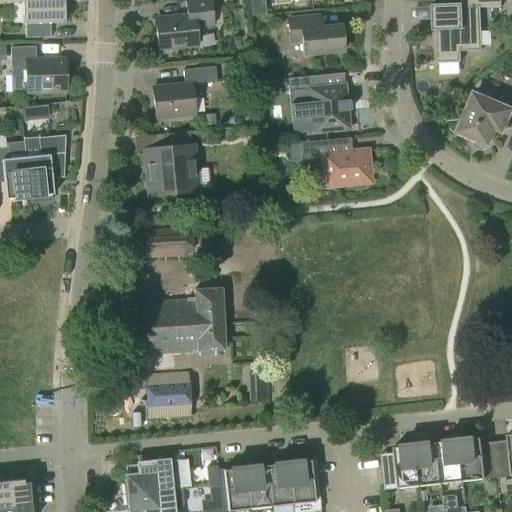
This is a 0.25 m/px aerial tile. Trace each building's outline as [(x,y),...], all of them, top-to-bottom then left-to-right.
[(0,0),(0,4),(21,3),(22,25),(24,25),(24,39),(50,38),(49,24),(64,23),(63,0),(0,0)] [(187,16),(154,19),(157,50),(197,46),(195,27),(212,25),(209,0),(202,0),(185,2),(187,16)] [(459,0),(460,4),(431,5),(432,22),(435,22),(437,63),(460,62),(460,51),(481,50),(479,8),(489,8),(488,0),(459,0)] [(312,17),(287,19),(289,43),(301,42),(303,55),(342,51),(340,26),(313,29),(312,17)] [(34,47),(10,48),(10,73),(20,73),(25,77),(25,92),(65,91),(64,61),(35,61),(34,47)] [(184,85),(151,88),(154,119),(194,115),(191,84),(216,82),(214,67),(182,70),(184,85)] [(323,76),(287,79),(288,92),(296,91),(298,112),(295,117),(297,132),(296,133),(296,134),(312,132),(312,133),(348,129),(344,85),(324,87),(323,76)] [(473,94),(457,132),(473,139),(472,141),(472,142),(472,144),(472,145),(472,146),(473,148),(474,149),(476,150),(477,151),(478,151),(479,152),(481,152),(483,151),(484,151),(486,150),(487,148),(488,148),(488,147),(495,130),(502,133),(505,126),(511,129),(511,109),(511,110),(489,100),(490,97),(477,91),(475,94),(473,94)] [(28,108),(20,109),(21,122),(30,121),(28,108)] [(156,149),(146,150),(151,196),(194,192),(189,132),(155,135),(156,149)] [(64,136),(23,140),(29,198),(52,195),(51,179),(63,178),(64,136)] [(351,138),(289,144),(290,161),(321,158),(323,188),(370,183),(367,150),(353,152),(351,138)] [(6,148),(0,148),(0,176),(2,177),(5,200),(29,198),(23,140),(22,140),(23,142),(6,144),(6,148)] [(144,231),(136,239),(137,250),(145,257),(183,256),(192,247),(191,236),(182,229),(144,231)] [(227,265),(223,261),(217,261),(213,265),(213,273),(217,277),(223,277),(227,273),(227,265)] [(193,301),(139,304),(140,329),(199,326),(199,325),(221,324),(219,289),(192,290),(193,301)] [(199,326),(140,329),(142,355),(178,352),(178,353),(197,352),(197,356),(213,355),(212,350),(223,350),(221,324),(199,325),(199,326)] [(186,372),(143,375),(145,419),(189,416),(186,372)] [(507,446),(494,448),(498,478),(511,476),(511,434),(506,436),(507,446)] [(480,438),(458,441),(462,482),(498,478),(494,448),(481,449),(480,438)] [(458,441),(436,443),(441,484),(462,482),(458,441)] [(436,443),(415,446),(420,487),(441,484),(436,443)] [(394,459),(381,460),(384,491),(420,487),(415,446),(393,448),(394,459)] [(137,464),(124,466),(127,495),(180,489),(177,460),(162,462),(161,454),(136,456),(137,464)] [(287,464),(292,505),(292,511),(316,511),(320,511),(315,467),(310,467),(309,461),(287,464)] [(287,464),(266,466),(270,507),(292,505),(287,464)] [(266,466),(244,469),(249,509),(270,507),(266,466)] [(219,485),(218,475),(217,467),(205,468),(207,486),(219,485)] [(223,475),(218,475),(219,485),(220,499),(221,511),(223,511),(227,511),(249,509),(244,469),(222,471),(223,475)] [(15,483),(7,483),(10,511),(32,511),(29,481),(27,481),(26,475),(15,477),(15,483)] [(0,511),(10,511),(7,483),(0,484),(0,511)] [(207,486),(208,500),(220,499),(219,485),(207,486)] [(180,489),(127,495),(128,511),(172,511),(172,509),(177,509),(178,508),(180,507),(180,505),(181,504),(181,503),(180,489)]
